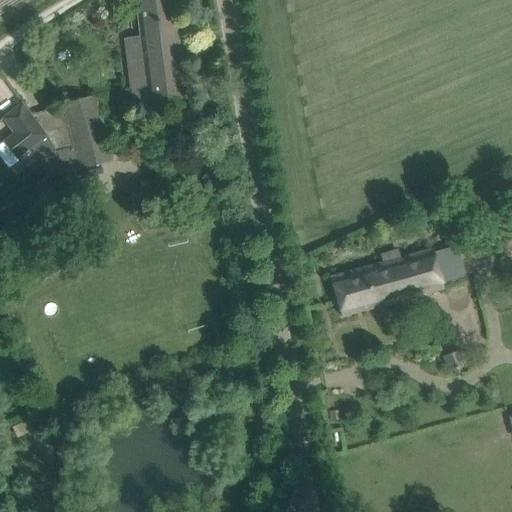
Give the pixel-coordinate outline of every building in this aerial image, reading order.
[(133,111),(166,107),(186,104),(172,0),(136,0),(139,21),(138,21),(140,37),(124,39),(127,59),(131,89),(120,90),(122,112),(133,111)] [(46,179),(112,160),(93,97),(61,106),(73,147),(54,153),(55,157),(41,161),(46,179)] [(46,136),(22,104),(3,118),(14,134),(4,141),(17,158),(46,136)] [(444,289),(443,285),(467,278),(457,246),(434,252),(433,248),(330,277),(341,317),(444,289)] [(467,365),(462,350),(442,357),(448,372),(467,365)]
